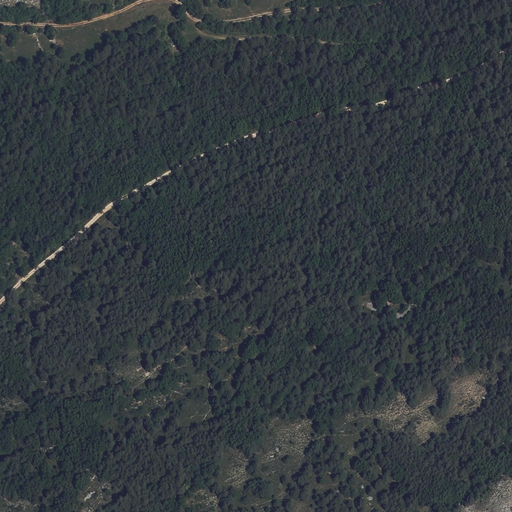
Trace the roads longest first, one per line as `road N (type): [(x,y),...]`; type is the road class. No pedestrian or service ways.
road 1 (track): [(511,47),(470,71),(204,155),(111,205),(0,298)]
road 2 (track): [(165,0),(178,2),(205,32),(382,42),(511,13)]
road 3 (track): [(384,0),(370,8),(193,21)]
road 4 (track): [(0,21),(81,24),(145,0)]
